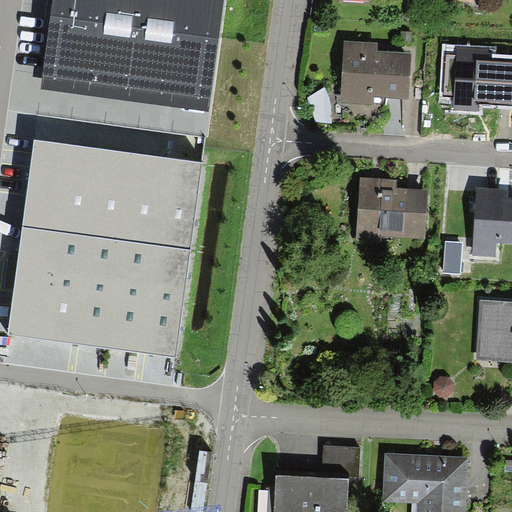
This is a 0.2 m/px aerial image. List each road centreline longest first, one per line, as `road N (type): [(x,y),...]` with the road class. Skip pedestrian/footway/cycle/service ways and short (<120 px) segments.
road 1 (residential): [(269,134),(232,415)]
road 2 (residential): [(232,415),(511,428)]
road 3 (residential): [(269,134),(511,150)]
road 4 (residential): [(288,0),(269,134)]
